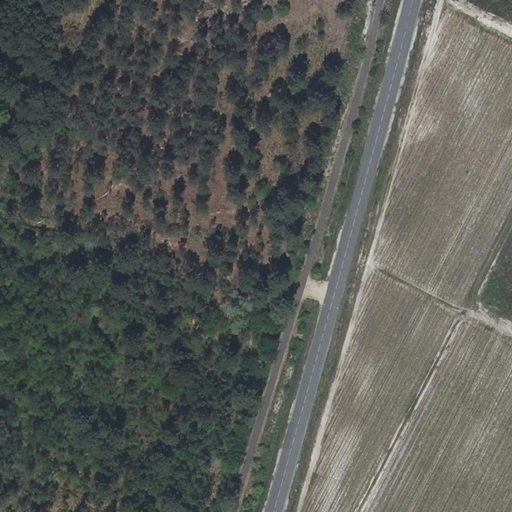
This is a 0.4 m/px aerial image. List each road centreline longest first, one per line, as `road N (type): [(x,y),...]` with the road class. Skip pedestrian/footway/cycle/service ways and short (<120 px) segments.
road 1 (track): [(297,511),(441,0)]
road 2 (tertiary): [(409,0),(273,511)]
road 3 (track): [(358,511),(511,223)]
road 4 (track): [(511,334),(372,261)]
